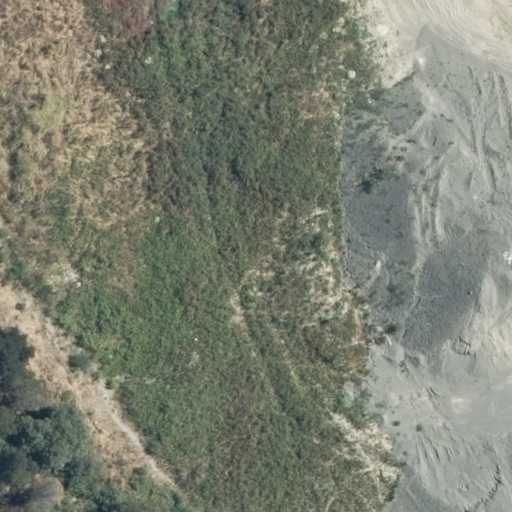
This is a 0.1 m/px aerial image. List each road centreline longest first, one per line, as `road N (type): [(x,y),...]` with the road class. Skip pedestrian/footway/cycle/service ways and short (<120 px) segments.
road 1 (track): [(511,317),(141,34)]
road 2 (track): [(265,128),(18,511)]
road 3 (track): [(511,131),(312,87),(141,34),(77,0)]
